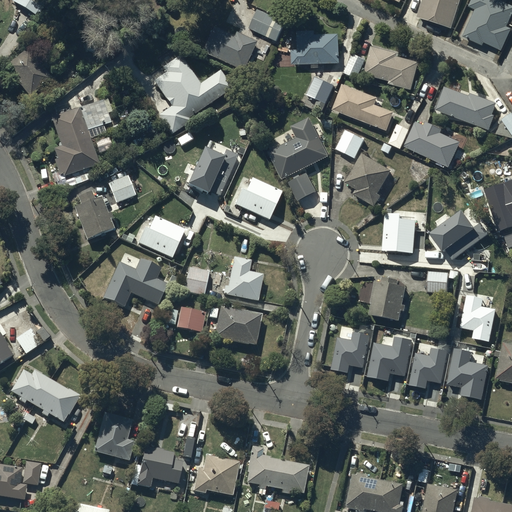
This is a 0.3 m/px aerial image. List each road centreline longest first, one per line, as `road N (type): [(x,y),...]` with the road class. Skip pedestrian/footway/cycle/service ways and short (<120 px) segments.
road 1 (residential): [(0,163),(43,278),(80,331),(149,370),(292,403)]
road 2 (residential): [(292,403),(511,447)]
road 3 (residential): [(336,0),(496,69)]
road 4 (residential): [(292,403),(321,254)]
